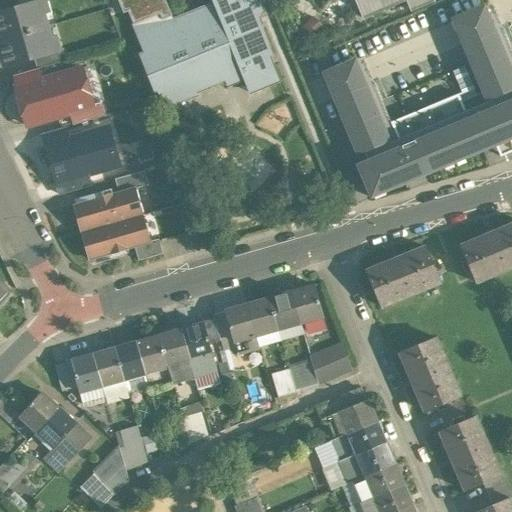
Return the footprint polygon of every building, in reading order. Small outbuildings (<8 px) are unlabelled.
[(126,12),(131,25),(159,14),(161,20),(169,17),(162,0),(118,0),(124,13),(126,12)] [(211,0),(213,4),(171,21),(169,17),(161,20),(159,14),(131,25),(147,64),(159,59),(162,67),(146,73),(154,92),(156,91),(165,111),(180,105),(179,102),(196,96),(194,93),(224,81),(226,86),(243,79),(248,93),(278,81),(268,56),(271,55),(255,15),(261,12),(255,0),(211,0)] [(353,0),(361,19),(405,1),(405,0),(353,0)] [(432,0),(405,0),(405,1),(410,12),(433,2),(432,0)] [(18,8),(0,12),(0,39),(0,40),(45,27),(43,17),(38,14),(35,4),(34,3),(18,8)] [(483,6),(450,20),(485,99),(463,109),(457,95),(390,124),(396,137),(390,140),(355,60),(321,75),(359,163),(356,165),(370,198),(511,139),(511,55),(510,51),(504,54),(483,6)] [(45,27),(0,40),(2,45),(0,48),(0,52),(4,66),(32,58),(49,53),(49,52),(46,42),(48,37),(45,27)] [(60,48),(49,52),(49,53),(32,58),(36,69),(64,61),(60,48)] [(17,89),(42,81),(39,69),(14,77),(17,89)] [(17,89),(14,90),(25,127),(69,114),(94,106),(83,69),(42,81),(17,89)] [(94,106),(69,114),(72,126),(104,116),(101,104),(94,106)] [(64,128),(42,134),(45,146),(67,140),(64,128)] [(45,146),(44,147),(55,183),(86,174),(116,166),(110,144),(103,147),(98,131),(67,140),(45,146)] [(144,171),(114,180),(118,192),(134,187),(135,189),(148,186),(144,171)] [(86,174),(56,183),(59,195),(89,186),(86,174)] [(118,192),(104,196),(102,194),(101,194),(100,193),(95,194),(96,198),(74,205),(82,232),(142,215),(135,189),(134,187),(118,192)] [(142,215),(82,232),(90,260),(112,254),(113,258),(119,256),(120,255),(120,253),(120,252),(134,248),(151,243),(150,241),(142,215)] [(511,224),(459,247),(475,284),(511,267),(511,224)] [(151,243),(134,248),(138,261),(162,254),(157,239),(150,241),(151,243)] [(425,248),(365,272),(380,307),(439,283),(425,248)] [(313,287),(290,293),(299,323),(321,317),(313,287)] [(290,293),(268,300),(277,329),(299,323),(290,293)] [(277,329),(268,300),(246,306),(255,335),(277,329)] [(246,306),(224,312),(232,342),(233,342),(255,335),(246,306)] [(224,312),(212,315),(219,340),(223,351),(234,347),(233,342),(232,342),(224,312)] [(212,315),(199,319),(201,325),(202,325),(207,344),(219,340),(212,315)] [(201,325),(180,331),(188,361),(210,354),(207,344),(202,325),(201,325)] [(180,331),(158,337),(171,383),(193,376),(188,361),(180,331)] [(158,337),(136,343),(144,373),(149,390),(171,383),(158,337)] [(434,338),(399,353),(424,412),(459,398),(434,338)] [(136,343),(114,350),(122,380),(144,373),(136,343)] [(341,345),(310,359),(310,360),(316,383),(350,369),(341,345)] [(114,350),(92,356),(101,386),(122,380),(114,350)] [(210,354),(188,361),(193,376),(214,370),(210,354)] [(92,356),(70,362),(77,387),(78,392),(101,386),(92,356)] [(310,360),(287,366),(288,370),(294,390),(316,383),(310,360)] [(70,362),(54,367),(61,391),(77,387),(70,362)] [(288,370),(271,375),(277,398),(295,393),(294,390),(288,370)] [(359,389),(315,407),(321,421),(325,419),(338,413),(364,402),(359,389)] [(40,393),(19,416),(36,432),(57,409),(40,393)] [(16,414),(0,398),(0,416),(7,424),(16,414)] [(364,402),(338,413),(346,435),(375,422),(366,401),(364,402)] [(74,425),(57,409),(36,432),(53,448),(74,425)] [(338,413),(325,419),(334,440),(346,435),(338,413)] [(199,414),(181,420),(188,443),(206,436),(199,414)] [(499,476),(474,417),(439,432),(464,491),(483,483),(499,476)] [(181,420),(164,425),(171,451),(188,444),(188,443),(181,420)] [(375,422),(346,435),(348,439),(355,456),(384,443),(375,422)] [(88,438),(74,425),(53,448),(67,461),(88,438)] [(136,426),(118,431),(122,445),(140,441),(136,426)] [(348,439),(331,446),(338,463),(355,456),(348,439)] [(140,441),(122,445),(129,469),(146,462),(140,441)] [(384,443),(355,456),(364,477),(393,464),(384,443)] [(67,461),(53,448),(43,458),(57,471),(67,461)] [(118,448),(93,474),(113,494),(127,479),(118,448)] [(338,463),(346,484),(352,482),(364,477),(355,456),(338,463)] [(393,464),(364,477),(373,498),(402,485),(393,464)] [(113,494),(93,474),(89,477),(93,481),(94,481),(110,498),(113,494)] [(251,475),(227,485),(230,493),(251,485),(254,483),(251,475)] [(499,476),(483,483),(487,494),(507,486),(502,475),(499,476)] [(110,498),(94,481),(93,481),(89,477),(79,487),(99,508),(98,509),(99,510),(110,498)] [(364,477),(352,482),(361,503),(373,498),(364,477)] [(251,485),(230,493),(236,506),(256,498),(257,497),(251,485)] [(361,503),(359,503),(362,511),(397,511),(410,506),(402,485),(373,498),(361,503)] [(511,498),(507,486),(487,494),(492,506),(509,499),(511,498)] [(236,506),(233,507),(235,511),(261,511),(256,498),(236,506)] [(511,511),(511,506),(509,499),(492,506),(477,511),(511,511)] [(289,511),(288,511),(313,511),(310,503),(289,511)]
